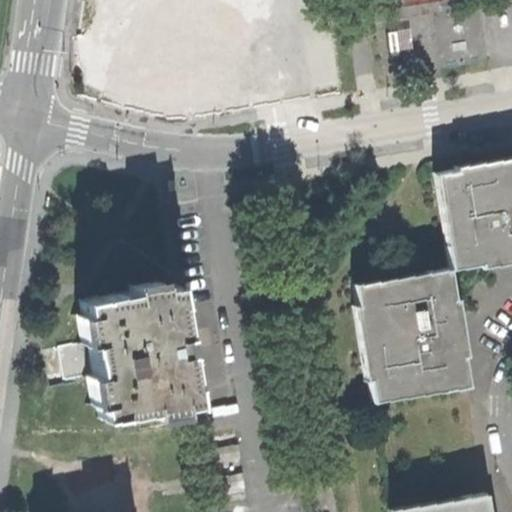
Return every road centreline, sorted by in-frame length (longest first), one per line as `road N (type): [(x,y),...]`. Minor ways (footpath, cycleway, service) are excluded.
road 1 (residential): [(511,108),(210,154),(26,119)]
road 2 (residential): [(26,119),(0,302)]
road 3 (residential): [(45,0),(26,119)]
